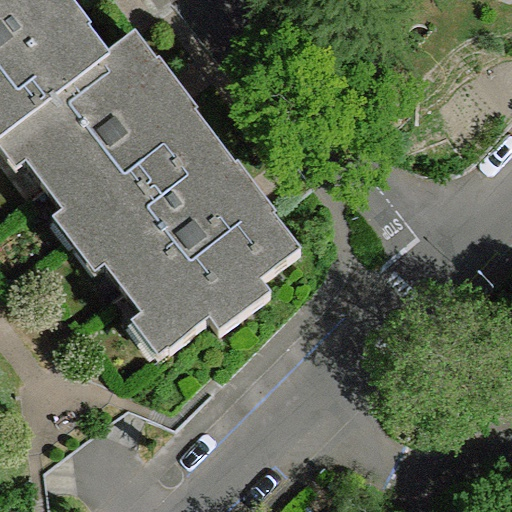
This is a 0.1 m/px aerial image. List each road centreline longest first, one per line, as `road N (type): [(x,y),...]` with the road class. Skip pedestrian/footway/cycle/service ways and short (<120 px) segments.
road 1 (residential): [(440,261),(236,0)]
road 2 (residential): [(440,261),(312,393)]
road 3 (residential): [(312,393),(189,511)]
road 4 (residential): [(312,393),(380,458),(424,469)]
